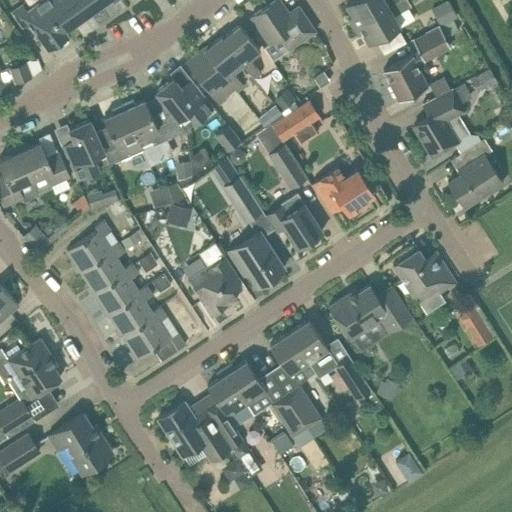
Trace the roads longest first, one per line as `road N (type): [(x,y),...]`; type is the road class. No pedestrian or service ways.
road 1 (residential): [(122,405),(424,205),(305,0)]
road 2 (residential): [(0,118),(213,0)]
road 3 (residential): [(122,405),(77,331),(0,235)]
